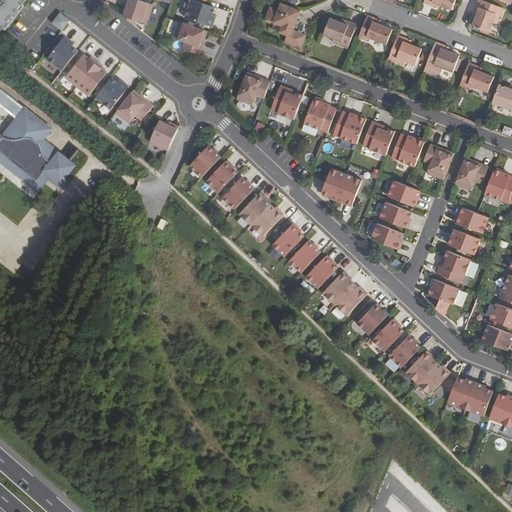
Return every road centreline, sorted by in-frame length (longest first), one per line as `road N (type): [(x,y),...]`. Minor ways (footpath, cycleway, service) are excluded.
road 1 (residential): [(398,291),(210,112)]
road 2 (residential): [(235,42),(471,133)]
road 3 (residential): [(398,291),(471,133)]
road 4 (residential): [(359,0),(511,62)]
road 5 (residential): [(511,375),(464,355),(398,291)]
road 6 (residential): [(86,21),(186,97)]
